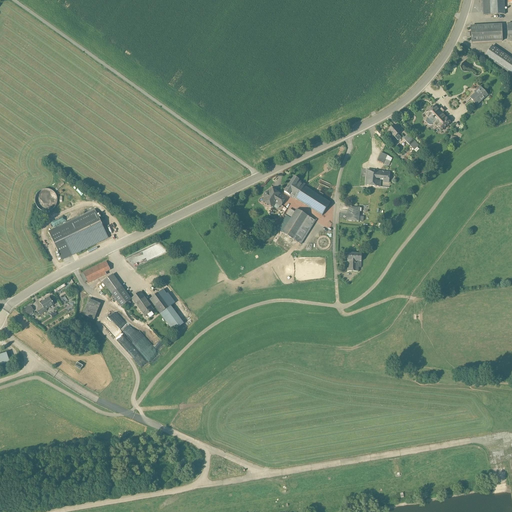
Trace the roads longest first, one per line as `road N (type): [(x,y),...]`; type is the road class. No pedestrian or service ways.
road 1 (residential): [(14,0),(260,175)]
road 2 (unclassified): [(260,175),(9,306)]
road 3 (unclassified): [(467,0),(435,68),(403,102),(348,133)]
road 4 (residential): [(348,133),(336,197),(339,306)]
